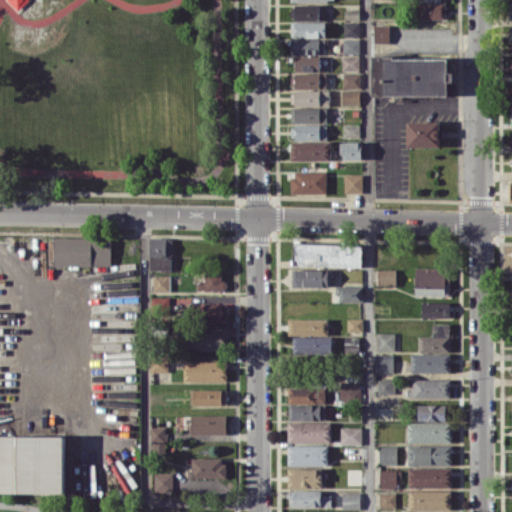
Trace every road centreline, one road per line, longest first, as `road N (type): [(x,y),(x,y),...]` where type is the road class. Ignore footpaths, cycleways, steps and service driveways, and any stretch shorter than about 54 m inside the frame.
road 1 (tertiary): [(0,211),(511,221)]
road 2 (residential): [(479,0),(482,511)]
road 3 (residential): [(258,511),(256,0)]
